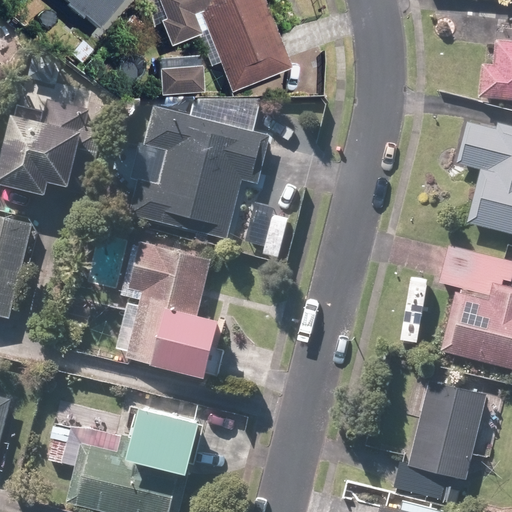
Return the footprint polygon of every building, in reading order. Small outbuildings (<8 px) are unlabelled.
[(62,0),(97,29),(121,0),(62,0)] [(267,0),(185,0),(190,10),(198,7),(215,48),(210,50),(215,63),(203,68),(212,89),(229,82),(233,93),(296,67),(267,0)] [(486,58),(483,94),(511,96),(511,34),(499,33),(497,59),(486,58)] [(56,188),(58,177),(78,182),(96,104),(24,88),(4,176),(56,188)] [(232,235),(247,177),(261,181),(274,130),(158,100),(130,209),(232,235)] [(511,120),(501,117),(499,124),(472,117),(462,159),(484,164),(470,219),(511,229),(511,120)] [(0,312),(16,316),(42,218),(0,206),(0,312)] [(87,282),(132,293),(117,353),(215,377),(230,317),(204,310),(218,253),(101,224),(87,282)] [(444,347),(511,363),(511,254),(453,240),(444,279),(460,283),(444,347)] [(425,373),(397,484),(466,501),(494,390),(425,373)] [(0,462),(17,395),(0,390),(0,462)] [(114,511),(182,511),(192,464),(202,466),(213,413),(125,394),(117,431),(62,419),(54,459),(81,465),(73,503),(114,511)] [(427,511),(382,500),(378,511),(427,511)]
